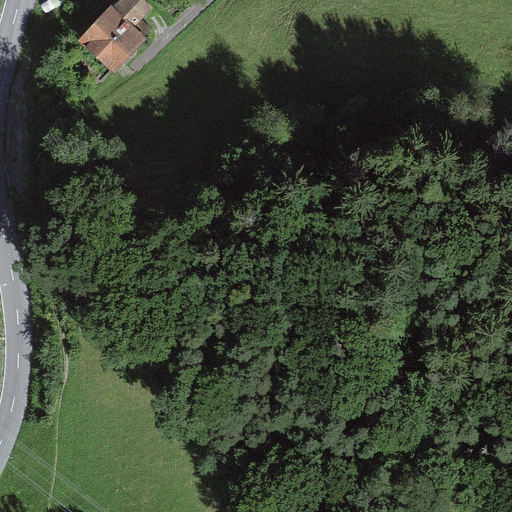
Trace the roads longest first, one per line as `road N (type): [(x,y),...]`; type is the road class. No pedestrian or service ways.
road 1 (tertiary): [(0,215),(20,346),(0,441)]
road 2 (residential): [(211,0),(77,121)]
